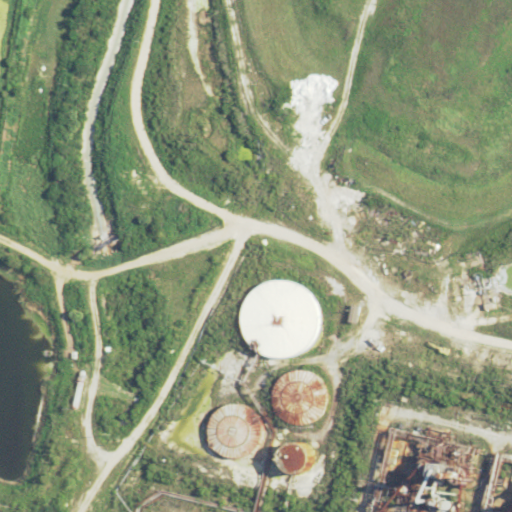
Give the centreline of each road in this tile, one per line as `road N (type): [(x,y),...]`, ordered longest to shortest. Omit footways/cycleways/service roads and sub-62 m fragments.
road 1 (residential): [(158,0),(135,95),(147,145),(166,175),(207,204),(284,231),(378,311),(511,344)]
road 2 (residential): [(252,220),(154,408),(78,511)]
